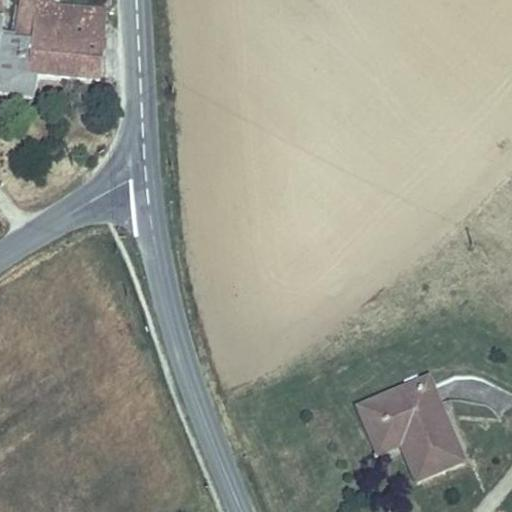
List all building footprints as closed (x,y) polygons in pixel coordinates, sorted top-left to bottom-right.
[(78,73),(101,73),(106,18),(42,11),(43,0),(18,0),(11,31),(81,41),(78,73)] [(43,0),(42,11),(106,18),(108,5),(71,0),(43,0)] [(0,8),(0,86),(33,90),(38,73),(78,73),(81,41),(11,31),(6,30),(8,10),(0,8)] [(390,433),(393,442),(408,476),(456,457),(419,374),(357,400),(374,439),(390,433)] [(368,451),(393,442),(390,433),(374,439),(357,400),(347,405),(368,451)]
